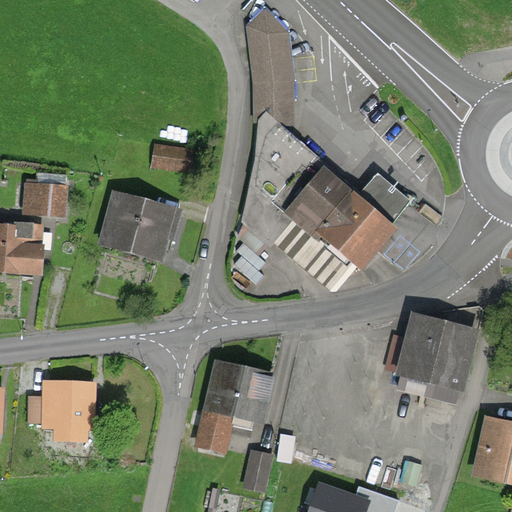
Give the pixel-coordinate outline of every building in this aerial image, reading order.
[(352,191),(342,183),(338,188),(274,133),(281,125),(292,124),(291,82),(289,59),(254,23),(247,29),(254,84),(254,121),(260,122),(257,160),(244,220),(246,221),(239,239),(259,256),(279,232),(329,275),(355,262),(359,266),(390,229),(352,197),(352,191)] [(157,147),(154,167),(186,171),(190,152),(157,147)] [(26,187),(24,211),(63,215),(66,178),(37,175),(36,188),(26,187)] [(113,198),(101,239),(162,256),(173,215),(113,198)] [(0,269),(37,272),(39,250),(36,249),(36,243),(33,242),(33,226),(12,224),(12,230),(0,229),(0,269)] [(435,329),(415,324),(399,389),(454,403),(472,336),(435,327),(435,329)] [(249,437),(254,417),(263,419),(272,380),(217,367),(199,444),(223,449),(227,432),(249,437)] [(29,423),(93,426),(94,394),(89,394),(89,389),(44,387),(44,398),(30,398),(29,423)] [(482,470),(511,476),(511,432),(492,428),(482,470)] [(252,454),(245,487),(263,491),(271,458),(252,454)]
